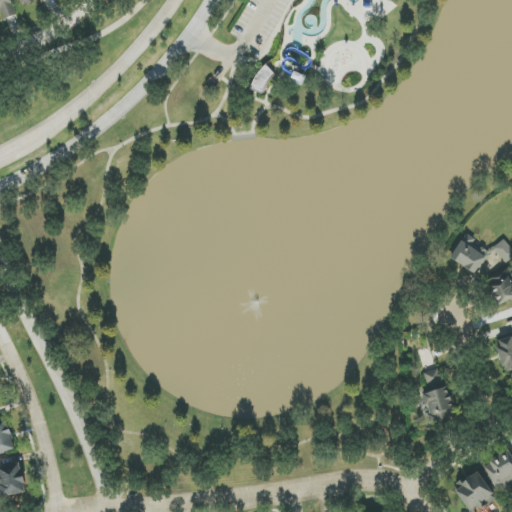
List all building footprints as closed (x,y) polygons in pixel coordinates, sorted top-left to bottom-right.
[(17,15),(11,0),(0,0),(0,18),(1,21),(17,15)] [(273,70),(261,66),(252,90),(264,95),(273,70)] [(466,235),(451,258),(476,274),(491,251),(466,235)] [(493,249),(506,263),(511,258),(511,248),(503,239),(493,249)] [(496,304),(511,299),(511,269),(489,275),(496,304)] [(511,335),(495,340),(503,373),(511,370),(511,335)] [(427,386),(441,383),(438,370),(424,373),(427,386)] [(433,424),(456,414),(445,387),(421,397),(433,424)] [(0,453),(15,449),(7,420),(0,421),(0,453)] [(484,465),(500,493),(511,486),(511,456),(509,451),(484,465)] [(0,485),(2,497),(26,492),(21,463),(0,467),(0,485)] [(469,511),(474,511),(496,497),(478,471),(453,488),(469,511)]
